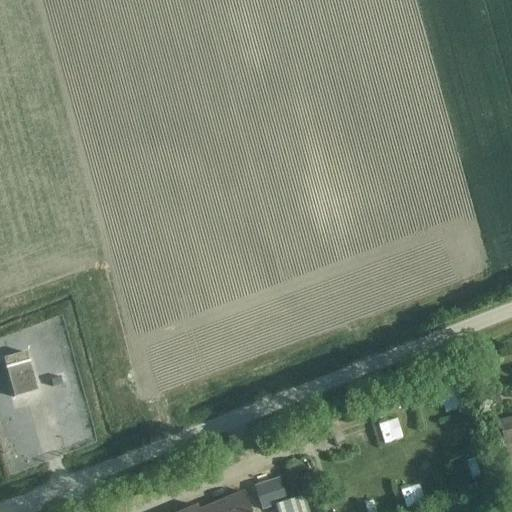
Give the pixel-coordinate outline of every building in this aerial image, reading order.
[(14,400),(37,393),(26,355),(3,361),(14,400)] [(487,396),(491,409),(501,406),(497,394),(487,396)] [(511,417),(496,422),(506,460),(511,458),(511,417)] [(278,481),(253,491),(260,511),(266,511),(275,509),(275,511),(309,511),(304,497),(287,504),(278,481)] [(249,511),(243,495),(200,511),(198,511),(198,509),(191,511),(249,511)]
